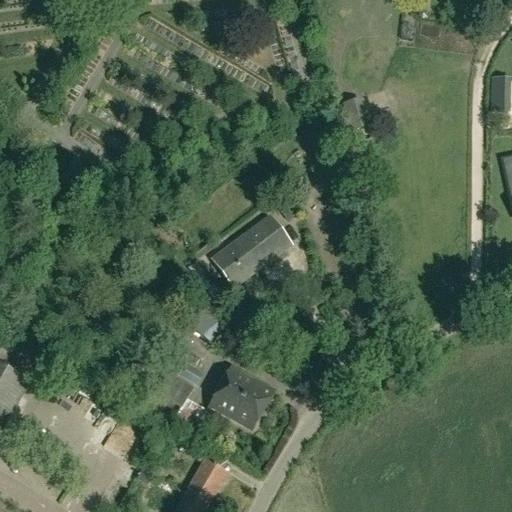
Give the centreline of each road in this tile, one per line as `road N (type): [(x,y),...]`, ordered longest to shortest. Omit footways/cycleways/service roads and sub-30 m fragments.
road 1 (unclassified): [(255,511),(328,404),(397,356),(511,297)]
road 2 (track): [(479,76),(474,313)]
